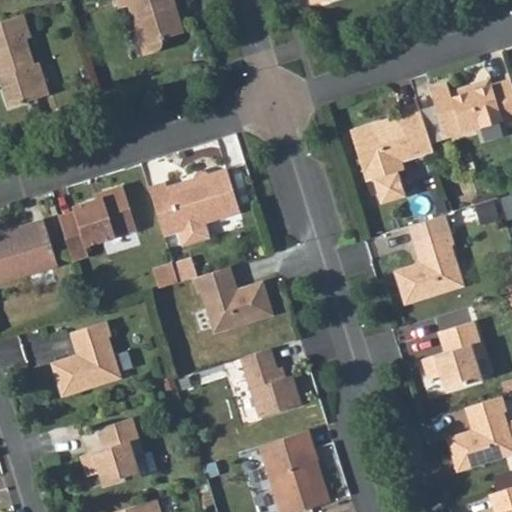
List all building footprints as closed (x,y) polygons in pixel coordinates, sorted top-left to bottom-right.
[(117,0),(119,8),(128,5),(144,55),(156,51),(157,50),(158,50),(159,49),(160,48),(161,47),(162,46),(162,45),(163,44),(163,42),(164,41),(164,40),(164,39),(164,38),(163,37),(183,31),(173,0),(117,0)] [(26,13),(0,20),(0,84),(0,85),(7,105),(53,91),(42,59),(38,60),(30,36),(33,34),(26,13)] [(445,83),(429,88),(445,139),(511,118),(511,86),(509,78),(450,96),(445,83)] [(382,122),(350,132),(366,182),(373,180),(397,173),(404,171),(402,165),(434,155),(418,104),(399,110),(402,119),(390,124),(384,126),(382,122)] [(167,180),(148,186),(164,236),(179,231),(204,223),(242,210),(227,164),(208,171),(203,169),(201,169),(199,169),(197,170),(195,172),(192,177),(168,185),(167,180)] [(397,173),(373,180),(381,204),(404,197),(397,173)] [(58,215),(57,215),(72,260),(89,254),(86,243),(140,226),(125,181),(100,189),(102,195),(94,197),(75,203),(77,209),(58,215)] [(94,197),(102,195),(100,189),(92,191),(94,197)] [(393,267),(404,300),(462,282),(450,244),(455,243),(450,228),(446,213),(418,222),(422,236),(414,239),(421,259),(393,267)] [(43,219),(0,232),(0,281),(57,264),(43,219)] [(410,225),(414,239),(422,236),(418,222),(410,225)] [(204,223),(179,231),(184,245),(209,237),(204,223)] [(92,253),(141,241),(138,231),(89,242),(92,253)] [(173,264),(178,282),(187,279),(182,261),(173,264)] [(173,264),(172,263),(153,269),(159,288),(178,282),(173,264)] [(229,266),(194,277),(198,292),(201,291),(214,331),(272,314),(262,281),(236,289),(229,266)] [(103,319),(71,329),(78,352),(51,360),(61,392),(116,374),(104,335),(108,334),(103,319)] [(439,372),(445,389),(482,378),(476,359),(484,356),(473,320),(448,328),(454,347),(445,350),(422,357),(428,376),(439,372)] [(454,347),(448,328),(440,331),(445,350),(454,347)] [(272,347),(244,355),(263,416),(302,404),(293,374),(282,377),(272,347)] [(500,396),(471,405),(477,425),(472,431),(448,439),(458,467),(511,449),(511,439),(502,410),(504,409),(500,396)] [(477,425),(471,405),(464,407),(472,431),(477,425)] [(112,463),(117,477),(151,466),(146,450),(154,448),(144,413),(120,420),(126,438),(119,440),(96,447),(102,466),(112,463)] [(126,438),(120,420),(114,422),(119,440),(126,438)] [(309,444),(314,443),(310,429),(305,430),(309,444)] [(295,511),(327,502),(314,460),(319,458),(314,443),(309,444),(305,430),(259,445),(264,459),(280,511),(295,511)] [(511,511),(511,485),(495,491),(501,509),(494,511),(492,511),(511,511)] [(495,491),(488,493),(494,511),(501,509),(495,491)] [(158,511),(154,499),(111,511),(158,511)]
